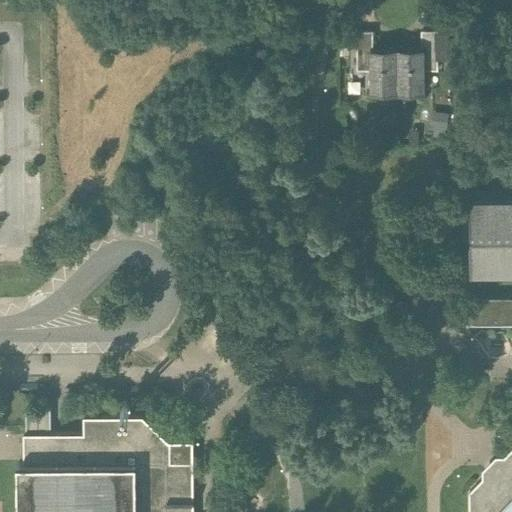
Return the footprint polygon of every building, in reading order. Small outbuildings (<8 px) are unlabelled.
[(371,49),(373,49),(373,32),(358,32),(359,71),(372,71),(371,49)] [(422,32),(422,49),(424,49),(425,71),(437,71),(437,32),(422,32)] [(422,49),(373,49),(371,49),(372,71),(372,94),(425,94),(425,71),(424,49),(422,49)] [(511,195),(471,196),(472,269),(511,269),(511,195)] [(234,268),(218,268),(219,293),(235,292),(234,268)] [(511,322),(511,295),(472,296),(472,322),(511,322)] [(118,399),(118,411),(131,411),(131,399),(118,399)] [(25,410),(26,434),(49,434),(48,410),(25,410)] [(24,464),(17,464),(17,511),(191,511),(191,442),(170,442),(142,416),(82,417),(83,434),(49,434),(26,434),(24,434),(24,464)] [(511,511),(511,449),(470,492),(469,511),(511,511)]
